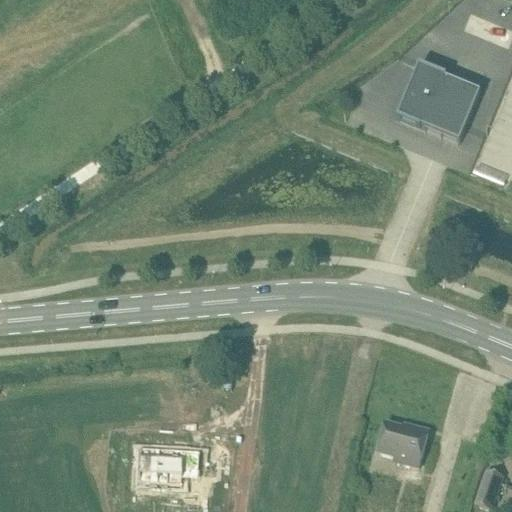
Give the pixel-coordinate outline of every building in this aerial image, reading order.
[(443,78),(420,68),(397,123),(421,133),(422,130),(460,146),(481,96),(442,80),(443,78)] [(323,442),(332,407),(266,391),(240,500),(291,511),(318,511),(332,458),(321,456),(322,449),(333,452),(335,445),(323,442)] [(422,397),(420,408),(446,412),(448,401),(422,397)] [(420,471),(424,454),(429,435),(414,430),(413,434),(386,427),(381,446),(378,456),(396,461),(395,465),(420,471)] [(133,452),(131,494),(180,496),(180,485),(199,487),(201,456),(173,455),(173,454),(158,453),(158,454),(133,452)] [(15,463),(0,462),(0,510),(20,511),(20,487),(15,487),(15,463)] [(485,511),(492,511),(504,480),(487,474),(475,508),(485,511)]
